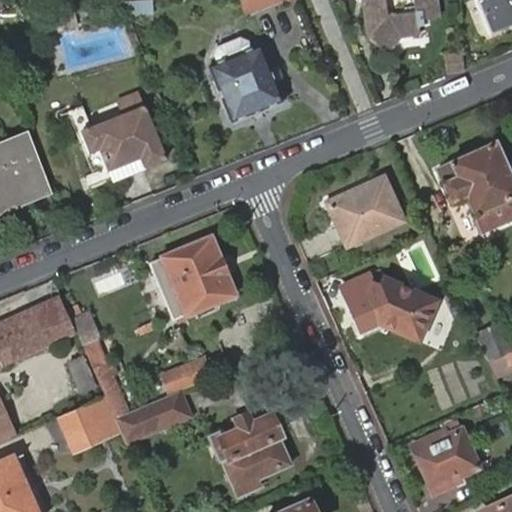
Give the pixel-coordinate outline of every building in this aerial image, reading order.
[(243,0),(249,12),(277,0),(243,0)] [(440,18),(437,0),(365,0),(371,41),(388,54),(402,38),(420,35),(420,29),(426,28),(425,20),(440,18)] [(489,34),(511,25),(511,0),(478,0),(476,1),(489,34)] [(155,15),(154,1),(125,3),(131,17),(155,15)] [(73,7),(50,9),(54,28),(76,23),(73,7)] [(216,55),(219,63),(254,50),(251,42),(243,39),(221,47),(216,55)] [(217,81),(214,83),(230,126),(286,104),(270,60),(267,61),(263,47),(254,50),(219,63),(211,67),(217,81)] [(447,71),(464,69),(462,54),(445,57),(447,71)] [(140,94),(120,102),(124,115),(145,107),(140,94)] [(145,107),(124,115),(83,131),(103,185),(166,159),(145,107)] [(52,192),(32,138),(0,152),(0,202),(20,194),(23,205),(52,192)] [(511,200),(511,198),(511,197),(511,180),(497,145),(437,170),(451,206),(468,199),(482,233),(511,220),(511,200)] [(329,203),(348,245),(402,221),(383,180),(329,203)] [(0,215),(23,205),(20,194),(0,202),(0,215)] [(151,263),(172,318),(184,314),(185,316),(235,296),(212,238),(164,257),(164,258),(151,263)] [(362,303),(370,306),(379,310),(374,322),(417,342),(434,303),(381,279),(378,286),(371,283),(362,303)] [(0,343),(10,365),(10,366),(76,338),(59,301),(34,312),(36,318),(0,333),(0,343)] [(379,310),(370,306),(365,318),(374,322),(379,310)] [(34,312),(0,325),(0,333),(36,318),(34,312)] [(511,342),(503,324),(476,336),(488,362),(511,351),(511,342)] [(96,339),(83,344),(93,369),(106,364),(96,339)] [(0,353),(6,366),(10,365),(0,343),(0,353)] [(511,370),(511,351),(488,362),(499,386),(504,383),(501,375),(511,370)] [(85,358),(43,369),(52,403),(94,392),(85,358)] [(162,376),(169,393),(209,377),(202,359),(162,376)] [(106,364),(93,369),(106,396),(115,416),(127,411),(111,376),(115,374),(110,362),(106,364)] [(127,411),(115,416),(127,443),(189,416),(179,391),(127,411)] [(485,403),(470,409),(474,418),(489,411),(485,403)] [(0,442),(14,436),(0,405),(0,442)] [(79,414),(88,435),(87,436),(91,446),(114,436),(101,405),(79,414)] [(279,437),(274,426),(270,418),(250,426),(247,417),(237,422),(240,430),(222,437),(221,433),(211,437),(212,440),(193,448),(202,470),(221,462),(222,464),(225,463),(239,495),(258,487),(255,480),(287,467),(278,443),(280,441),(279,437)] [(278,423),(274,426),(279,437),(283,435),(278,423)] [(412,446),(432,493),(461,480),(459,476),(478,468),(459,424),(412,446)] [(47,511),(22,456),(13,460),(37,511),(47,511)] [(0,511),(37,511),(13,460),(0,465),(0,511)] [(178,483),(156,494),(161,507),(183,497),(178,483)] [(312,511),(307,501),(281,511),(312,511)] [(511,511),(511,501),(487,511),(511,511)]
